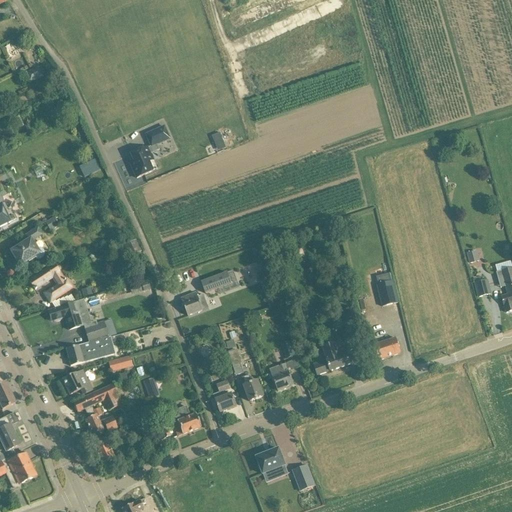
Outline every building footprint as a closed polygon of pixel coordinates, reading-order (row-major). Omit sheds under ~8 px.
[(43,77),(38,67),(31,71),(36,81),(43,77)] [(131,165),(137,179),(153,171),(150,163),(154,161),(151,154),(160,150),(158,145),(170,139),(165,127),(146,135),(152,147),(148,148),(148,147),(132,155),(135,163),(131,165)] [(220,133),(212,136),(215,144),(223,141),(220,133)] [(94,161),(80,168),(85,178),(99,170),(94,161)] [(0,230),(0,229),(0,227),(16,220),(11,210),(8,212),(0,196),(0,230)] [(45,224),(50,231),(59,224),(55,218),(45,224)] [(26,241),(20,244),(21,245),(10,252),(20,267),(28,261),(29,263),(35,259),(37,260),(39,260),(41,259),(43,257),(44,255),(44,253),(43,251),(41,249),(39,249),(36,249),(35,247),(36,246),(33,241),(32,242),(31,241),(33,239),(34,240),(41,235),(37,229),(24,238),(26,241)] [(135,240),(126,245),(131,257),(141,252),(135,240)] [(295,251),(293,253),(295,259),(298,261),(304,258),(304,255),(302,250),(300,249),(295,251)] [(468,254),(470,264),(479,261),(477,252),(468,254)] [(136,264),(139,270),(148,267),(146,261),(136,264)] [(57,286),(44,294),(50,303),(72,289),(66,280),(65,280),(64,280),(55,267),(47,270),(29,281),(35,290),(36,290),(36,289),(52,278),(57,286)] [(509,295),(502,297),(504,306),(505,306),(507,313),(511,311),(511,268),(496,273),(501,288),(506,287),(509,295)] [(201,283),(206,294),(232,284),(228,273),(201,283)] [(475,284),(479,298),(491,295),(487,281),(475,284)] [(129,287),(132,296),(150,291),(148,282),(129,287)] [(393,282),(377,285),(382,307),(398,304),(393,282)] [(81,290),(83,297),(92,295),(90,288),(81,290)] [(181,299),(188,317),(203,311),(196,293),(181,299)] [(48,312),(51,322),(65,317),(69,331),(78,328),(83,326),(79,313),(87,310),(84,300),(76,302),(71,304),(61,307),(61,308),(48,312)] [(308,310),(296,314),(298,321),(310,316),(308,310)] [(104,321),(84,327),(89,343),(108,338),(104,321)] [(355,332),(343,336),(349,352),(361,348),(355,332)] [(66,349),(70,367),(115,355),(110,338),(108,338),(89,343),(85,344),(66,349)] [(376,352),(379,361),(401,354),(396,339),(374,346),(376,352)] [(291,342),(281,345),(286,360),(296,357),(291,342)] [(327,360),(314,364),(318,376),(351,365),(346,352),(339,354),(335,344),(323,348),(327,360)] [(237,350),(228,353),(233,367),(242,364),(237,350)] [(129,358),(113,362),(115,371),(132,367),(129,358)] [(273,378),(274,382),(278,392),(294,385),(291,376),(289,372),(286,365),(270,371),(273,378)] [(224,369),(228,377),(233,374),(230,367),(224,369)] [(62,380),(69,396),(81,390),(83,395),(92,391),(82,371),(80,372),(75,374),(71,376),(62,380)] [(244,386),(247,393),(250,402),(263,397),(258,381),(252,384),(249,376),(242,378),(245,386),(244,386)] [(153,378),(142,382),(148,396),(159,392),(153,378)] [(217,386),(220,393),(213,395),(220,414),(237,407),(232,394),(226,396),(224,392),(230,389),(227,382),(217,386)] [(0,405),(2,410),(15,405),(5,383),(0,385),(0,405)] [(89,419),(85,421),(92,436),(97,434),(98,437),(117,428),(112,418),(103,422),(102,421),(99,422),(96,417),(102,415),(99,409),(93,412),(91,407),(104,401),(108,412),(121,406),(116,396),(117,395),(113,385),(73,403),(77,413),(84,410),(89,419)] [(195,415),(190,417),(186,407),(173,412),(177,422),(173,424),(178,437),(200,428),(195,415)] [(10,426),(17,422),(14,415),(15,414),(14,413),(0,420),(0,445),(2,445),(6,452),(4,454),(7,459),(15,455),(12,450),(20,446),(10,426)] [(158,425),(163,439),(170,437),(165,423),(158,425)] [(116,431),(120,442),(128,439),(124,428),(116,431)] [(91,444),(102,466),(115,460),(104,438),(91,444)] [(277,467),(281,478),(288,475),(285,467),(286,466),(279,449),(265,455),(264,454),(258,456),(259,457),(257,458),(260,466),(259,467),(261,473),(277,467)] [(16,454),(15,455),(7,459),(0,462),(0,476),(5,474),(12,488),(35,477),(28,463),(24,455),(18,458),(16,454)] [(292,472),(300,493),(316,487),(307,465),(292,472)] [(208,477),(200,480),(205,493),(217,488),(218,493),(231,488),(231,487),(234,486),(237,495),(251,490),(245,473),(231,478),(231,479),(228,480),(224,471),(216,474),(216,473),(208,476),(208,477)] [(122,509),(122,511),(139,511),(144,510),(139,501),(122,509)] [(198,511),(196,501),(177,505),(178,511),(198,511)]
